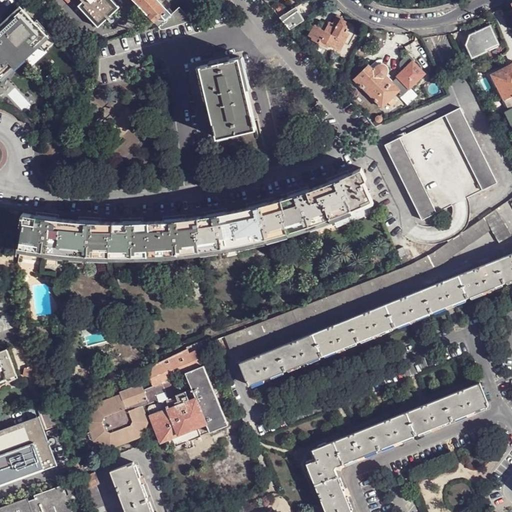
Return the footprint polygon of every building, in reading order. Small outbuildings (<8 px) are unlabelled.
[(114,0),(85,0),(79,6),(99,27),(120,8),(121,7),(114,0)] [(135,0),(159,26),(161,27),(163,28),(164,28),(172,26),(193,19),(181,6),(174,13),(161,0),(135,0)] [(211,2),(208,5),(212,11),(216,7),(211,2)] [(0,30),(0,78),(1,79),(37,44),(47,35),(35,22),(23,9),(3,28),(0,30)] [(296,12),(302,21),(304,19),(298,10),(296,12)] [(280,17),(290,29),(302,21),(296,12),(288,17),(285,13),(282,16),(280,17)] [(337,26),(341,19),(338,17),(336,17),(332,22),(333,22),(334,23),(333,24),(337,26)] [(47,35),(37,44),(46,53),(58,42),(37,19),(35,22),(47,35)] [(311,31),(309,34),(309,35),(312,37),(312,38),(313,39),(327,47),(328,44),(339,50),(340,50),(344,42),(349,44),(355,33),(356,31),(356,29),(356,27),(354,25),(343,20),(341,19),(337,26),(333,24),(332,23),(329,22),(327,25),(320,22),(318,26),(315,25),(314,26),(311,31)] [(492,24),(471,33),(467,43),(472,56),(487,50),(487,48),(500,43),(492,24)] [(397,77),(392,82),(400,90),(399,91),(403,96),(425,73),(413,61),(414,60),(408,53),(401,61),(399,64),(399,66),(401,69),(403,70),(397,76),(397,77)] [(230,58),(210,63),(201,65),(209,100),(218,137),(257,128),(240,56),(230,58)] [(388,102),(393,97),(399,91),(400,90),(392,82),(386,75),(388,71),(387,68),(385,65),(381,64),(378,65),(374,69),(369,73),(365,69),(355,79),(363,88),(363,87),(383,107),(388,102)] [(369,73),(374,69),(371,66),(369,64),(365,69),(369,73)] [(511,107),(511,64),(493,75),(509,109),(511,107)] [(397,101),(393,97),(388,102),(392,107),(397,101)] [(460,108),(445,114),(482,190),(496,182),(460,108)] [(445,114),(431,122),(468,197),(482,190),(445,114)] [(459,201),(467,197),(468,197),(431,122),(414,130),(451,205),(459,201)] [(414,130),(400,138),(437,212),(451,205),(414,130)] [(437,212),(400,138),(386,145),(422,219),(437,212)] [(25,227),(22,248),(47,251),(65,253),(84,254),(110,255),(134,255),(147,254),(168,253),(189,251),(200,250),(219,246),(241,242),(268,236),(285,231),(306,225),(330,216),(351,208),(372,199),(363,180),(366,178),(361,167),(340,176),(319,184),(302,191),(281,198),(263,203),(246,207),(223,212),(203,216),(187,218),(168,219),(142,221),(123,222),(97,221),(76,220),(50,218),(24,214),(22,227),(25,227)] [(462,214),(469,216),(470,211),(470,204),(467,197),(459,201),(451,205),(453,208),(453,212),(462,214)] [(47,251),(22,248),(21,251),(48,255),(66,257),(85,258),(110,258),(135,258),(151,258),(169,257),(185,255),(201,253),(224,249),(241,246),(267,239),(286,234),(309,228),(331,220),(352,211),(374,202),(372,199),(351,208),(330,216),(306,225),(285,231),(268,236),(241,242),(219,246),(200,250),(189,251),(168,253),(147,254),(134,255),(110,255),(84,254),(65,253),(47,251)] [(462,234),(434,252),(408,265),(226,336),(231,349),(425,271),(444,262),(492,228),(500,241),(511,235),(511,234),(497,212),(495,209),(462,234)] [(440,242),(461,233),(463,230),(467,223),(469,216),(462,214),(453,212),(452,215),(450,218),(445,222),(442,224),(437,225),(428,225),(422,225),(417,224),(411,230),(405,236),(413,241),(421,243),(440,242)] [(407,254),(403,246),(395,249),(399,257),(407,254)] [(511,252),(241,362),(250,384),(511,278),(511,252)] [(0,297),(0,314),(13,311),(12,309),(13,308),(12,307),(1,296),(0,297)] [(13,312),(0,316),(0,329),(21,322),(17,311),(13,312)] [(205,341),(207,346),(210,354),(217,351),(212,338),(205,341)] [(193,345),(196,351),(207,346),(205,341),(193,345)] [(188,349),(146,368),(154,386),(144,390),(142,384),(120,393),(121,395),(94,405),(87,423),(91,433),(88,434),(90,441),(104,447),(106,445),(113,448),(140,437),(142,433),(143,433),(148,422),(143,407),(150,404),(149,406),(149,408),(162,440),(170,437),(173,444),(199,434),(196,427),(208,422),(204,414),(219,408),(209,383),(187,391),(186,390),(184,385),(181,386),(177,376),(203,365),(196,351),(193,345),(187,348),(188,349)] [(0,378),(18,372),(8,347),(0,349),(0,378)] [(22,366),(20,373),(38,378),(33,362),(22,366)] [(203,365),(177,376),(181,386),(184,385),(186,390),(187,391),(209,383),(219,408),(204,414),(208,422),(196,427),(198,433),(228,421),(205,364),(203,365)] [(327,511),(352,511),(335,467),(491,405),(481,383),(314,449),(316,454),(316,458),(314,460),(307,463),(327,511)] [(54,412),(49,399),(37,404),(46,429),(58,424),(54,412)] [(0,484),(58,463),(40,415),(0,429),(0,484)] [(112,469),(128,511),(153,511),(134,460),(112,469)] [(96,470),(93,462),(82,466),(85,474),(96,470)] [(82,466),(76,468),(78,473),(79,477),(85,474),(82,466)] [(100,482),(96,470),(85,474),(79,477),(83,488),(96,483),(100,482)] [(68,499),(65,493),(62,483),(33,493),(33,496),(28,498),(26,495),(0,504),(0,511),(72,511),(73,511),(68,499)] [(67,492),(65,493),(68,499),(75,495),(71,483),(66,485),(67,492)] [(107,511),(96,483),(83,488),(92,511),(107,511)]
